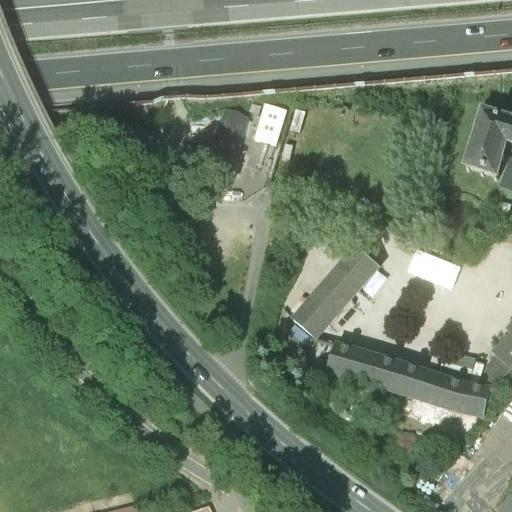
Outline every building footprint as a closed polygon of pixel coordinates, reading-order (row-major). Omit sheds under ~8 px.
[(254,140),(278,147),(289,110),(266,103),(254,140)] [(248,120),(223,112),(201,180),(230,189),(237,167),(234,166),(248,120)] [(511,122),(487,115),(469,177),(503,187),(511,156),(511,122)] [(379,270),(356,250),(294,323),(315,342),(379,270)] [(484,390),(493,393),(511,373),(511,329),(508,334),(511,338),(494,357),(498,361),(490,370),(484,390)] [(484,390),(336,348),(328,376),(485,420),(493,393),(484,390)]
